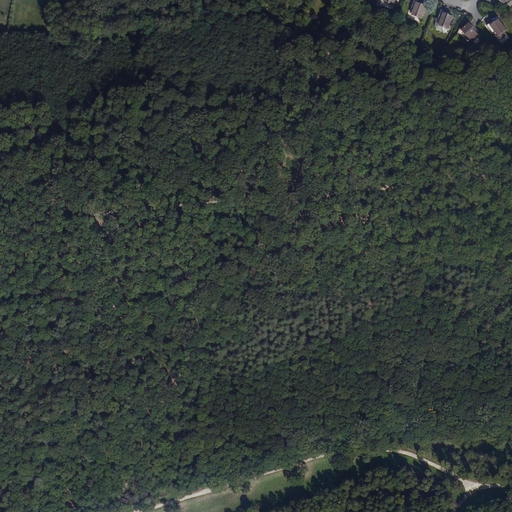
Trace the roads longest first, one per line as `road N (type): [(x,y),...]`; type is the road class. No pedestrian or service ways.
road 1 (track): [(511,269),(245,276),(64,353),(0,350)]
road 2 (track): [(0,220),(292,201),(511,172)]
road 3 (track): [(462,500),(481,488),(377,449),(314,458),(133,511)]
